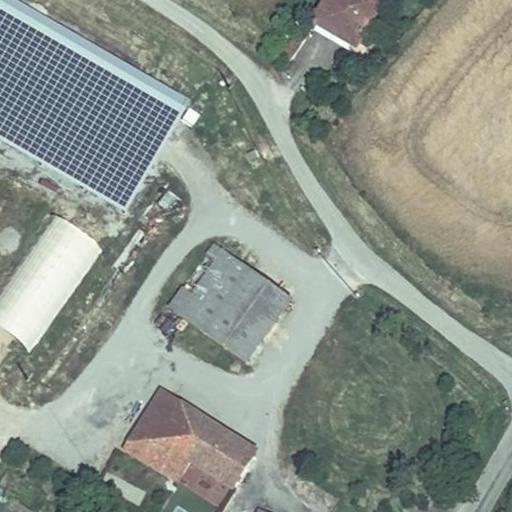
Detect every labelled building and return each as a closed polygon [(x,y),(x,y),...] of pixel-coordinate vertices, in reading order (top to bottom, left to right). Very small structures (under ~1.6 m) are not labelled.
[(358,41),(380,0),(326,0),(317,17),(358,41)] [(222,176),(242,195),(264,172),(244,152),(222,176)] [(59,189),(0,285),(0,330),(35,352),(97,250),(106,256),(123,228),(106,218),(59,189)] [(246,362),(288,301),(220,252),(179,312),(246,362)] [(184,457),(207,424),(161,395),(125,451),(177,486),(192,462),(184,457)] [(253,453),(207,424),(184,457),(192,462),(229,486),(253,453)] [(29,511),(12,494),(1,505),(7,511),(29,511)]
